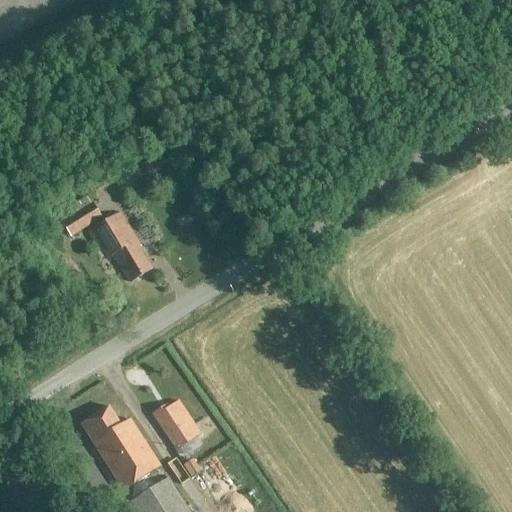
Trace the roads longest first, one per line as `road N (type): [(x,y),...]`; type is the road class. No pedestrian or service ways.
road 1 (unclassified): [(0,418),(511,106)]
road 2 (track): [(0,77),(136,0)]
